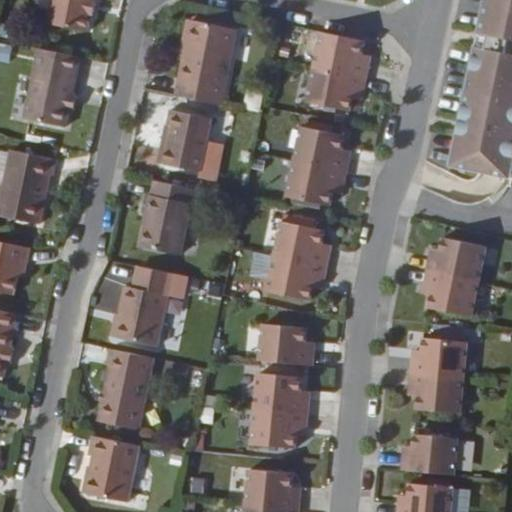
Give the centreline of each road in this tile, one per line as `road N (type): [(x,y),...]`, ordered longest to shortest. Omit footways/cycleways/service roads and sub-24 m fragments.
road 1 (residential): [(33,511),(24,498),(65,292),(84,258),(137,11),(148,0)]
road 2 (residential): [(390,199),(359,332),(340,511)]
road 3 (residential): [(255,0),(424,36)]
road 4 (residential): [(424,36),(390,199)]
road 5 (residential): [(390,199),(511,224)]
